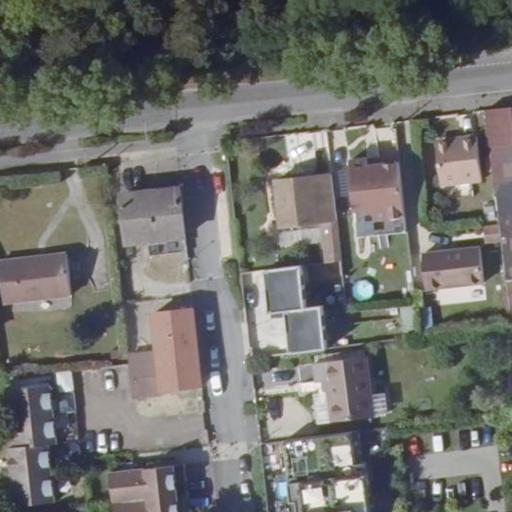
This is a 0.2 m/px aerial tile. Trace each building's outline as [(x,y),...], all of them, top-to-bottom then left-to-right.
[(511,108),(489,111),(511,321),(511,320),(511,108)] [(442,185),(482,181),(477,135),(461,138),(461,143),(437,145),(442,185)] [(352,162),(357,212),(369,211),(376,216),(376,221),(407,218),(401,164),(371,167),(370,160),(352,162)] [(343,254),(339,220),(334,173),(276,179),(281,226),(328,221),(331,255),(343,254)] [(130,242),(187,237),(182,189),(125,195),(130,242)] [(423,254),(427,290),(485,283),(480,247),(423,254)] [(0,262),(5,302),(72,294),(68,254),(0,262)] [(285,351),(323,348),(319,304),(301,306),(297,267),(254,271),(258,312),(281,310),(285,351)] [(163,390),(203,386),(195,309),(155,313),(159,353),(160,357),(151,358),(151,354),(129,356),(130,364),(133,396),(163,393),(163,390)] [(328,381),(333,421),(375,416),(367,356),(316,363),(319,382),(328,381)] [(11,390),(14,419),(55,414),(52,386),(11,390)] [(14,419),(17,447),(50,444),(58,443),(55,414),(14,419)] [(511,415),(470,421),(473,446),(488,445),(511,441),(511,415)] [(377,431),(375,416),(333,421),(325,423),(326,437),(377,431)] [(511,450),(511,441),(488,445),(492,483),(511,480),(511,450)] [(13,477),(53,473),(50,444),(17,447),(10,448),(13,477)] [(381,457),(386,496),(492,483),(488,445),(473,446),(381,457)] [(185,464),(176,466),(179,496),(189,495),(185,464)] [(176,466),(111,473),(115,503),(179,496),(176,466)] [(16,507),(57,502),(53,473),(13,477),(16,507)] [(305,489),(307,511),(349,511),(347,485),(305,489)] [(190,511),(189,495),(179,496),(180,511),(190,511)] [(180,511),(179,496),(115,503),(115,511),(180,511)] [(483,501),(483,511),(502,511),(502,500),(483,501)]
